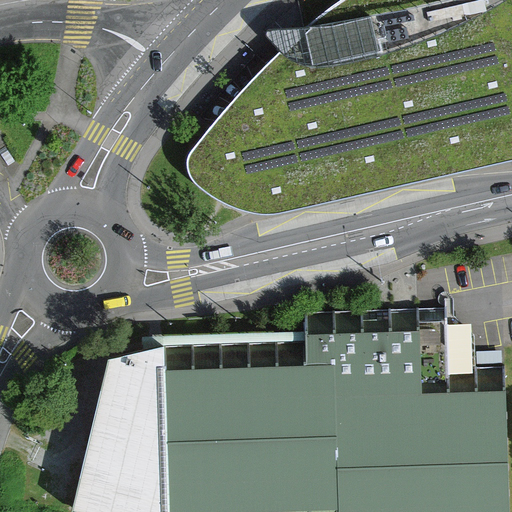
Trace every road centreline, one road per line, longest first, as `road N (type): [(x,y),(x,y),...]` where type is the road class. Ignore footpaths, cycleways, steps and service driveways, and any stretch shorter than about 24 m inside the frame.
road 1 (tertiary): [(111,303),(511,213)]
road 2 (tertiary): [(511,188),(208,254),(128,256)]
road 3 (secondary): [(101,213),(118,162),(204,19)]
road 4 (secondary): [(126,92),(57,206)]
road 5 (residential): [(204,19),(76,24)]
